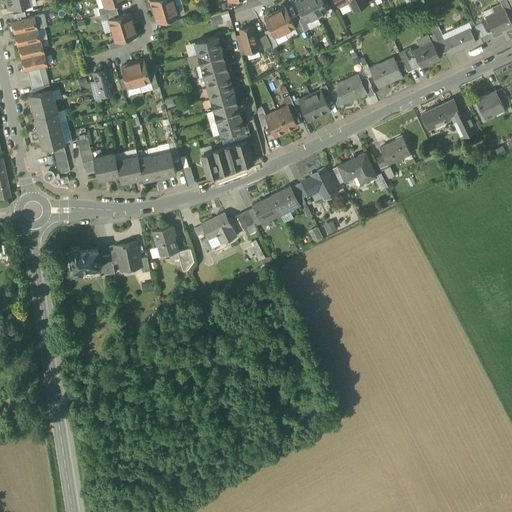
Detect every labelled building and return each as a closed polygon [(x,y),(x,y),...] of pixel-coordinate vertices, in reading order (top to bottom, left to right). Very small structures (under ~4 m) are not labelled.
[(6,0),(6,1),(8,10),(36,3),(34,0),(6,0)] [(150,0),(153,10),(175,3),(173,0),(150,0)] [(185,12),(181,0),(173,0),(175,3),(178,14),(185,12)] [(306,21),(317,16),(309,0),(297,0),(296,1),(301,12),(306,21)] [(322,0),(309,0),(317,16),(328,11),(322,0)] [(349,0),(351,0),(356,8),(367,2),(366,0),(335,0),(339,6),(349,1),(349,0)] [(505,9),(507,14),(511,12),(506,0),(500,0),(501,3),(504,9),(505,9)] [(219,5),(220,11),(237,7),(236,1),(219,5)] [(343,14),(353,9),(349,1),(339,6),(343,14)] [(178,14),(175,3),(153,10),(157,21),(178,15),(178,14)] [(483,11),(486,18),(504,9),(501,3),(483,11)] [(100,15),(106,13),(117,9),(115,4),(105,7),(98,9),(100,15)] [(285,6),(275,12),(285,32),(295,26),(291,17),(285,6)] [(117,9),(106,13),(108,18),(119,15),(117,9)] [(486,18),(494,34),(511,25),(511,23),(511,24),(507,14),(505,9),(504,9),(486,18)] [(395,11),(382,17),(385,22),(398,16),(395,11)] [(13,15),(14,20),(26,18),(24,12),(13,15)] [(108,18),(112,30),(133,23),(130,12),(119,15),(108,18)] [(274,37),(285,32),(275,12),(264,17),(270,29),(274,37)] [(301,12),(296,14),(301,24),(306,21),(301,12)] [(43,14),(34,16),(37,28),(46,26),(43,14)] [(220,14),(213,16),(215,23),(222,21),(220,14)] [(295,26),(301,24),(296,14),(291,17),(295,26)] [(11,21),(14,34),(37,28),(34,16),(26,18),(14,20),(11,21)] [(181,16),(170,20),(172,25),(183,22),(181,16)] [(320,23),(317,16),(306,21),(309,28),(310,28),(320,23)] [(306,21),(301,24),(304,30),(309,28),(306,21)] [(445,40),(470,28),(471,30),(472,30),(472,29),(469,22),(443,34),(445,40)] [(137,35),(133,23),(112,30),(115,41),(116,41),(126,38),(137,35)] [(475,27),(480,38),(487,35),(482,23),(475,26),(475,27)] [(431,27),(434,33),(440,30),(438,24),(431,27)] [(246,51),(247,52),(258,48),(252,25),(240,28),(241,34),(246,51)] [(471,30),(476,41),(481,38),(480,38),(475,27),(472,29),(472,30),(471,30)] [(17,47),(18,46),(40,41),(37,28),(14,34),(17,47)] [(450,50),(451,52),(464,46),(465,46),(476,41),(471,30),(470,28),(445,40),(450,50)] [(264,31),(266,34),(271,45),(272,47),(278,45),(274,37),(270,29),(264,31)] [(437,40),(443,53),(450,50),(445,40),(443,34),(441,31),(435,35),(437,40)] [(237,42),(241,53),(246,51),(241,34),(236,35),(237,42)] [(265,48),(271,45),(266,34),(259,37),(265,48)] [(437,40),(435,35),(434,34),(429,36),(432,43),(437,40)] [(195,41),(198,53),(220,47),(217,35),(208,37),(207,37),(204,38),(204,39),(195,41)] [(418,40),(422,48),(432,43),(429,36),(428,35),(418,40)] [(108,43),(110,49),(127,44),(126,38),(116,41),(115,41),(108,43)] [(437,40),(432,43),(439,58),(445,56),(443,53),(437,40)] [(18,46),(21,59),(44,53),(41,41),(40,41),(18,46)] [(188,56),(198,53),(195,41),(185,44),(188,56)] [(439,58),(432,43),(422,48),(413,51),(421,67),(421,68),(440,59),(439,58)] [(223,58),(220,47),(198,53),(201,64),(223,58)] [(260,55),(258,48),(247,52),(248,58),(260,55)] [(399,53),(408,72),(421,67),(413,51),(411,52),(410,49),(399,53)] [(360,63),(358,59),(355,52),(350,55),(354,65),(360,63)] [(47,66),(44,53),(21,59),(24,71),(27,71),(39,68),(47,66)] [(196,66),(201,64),(198,53),(188,56),(186,56),(190,68),(196,66)] [(361,67),(367,64),(365,59),(362,57),(358,59),(360,63),(361,67)] [(382,70),(397,63),(394,57),(379,64),(382,70)] [(226,69),(223,58),(201,64),(204,76),(226,69)] [(144,59),(132,62),(139,84),(150,80),(147,70),(144,59)] [(127,87),(139,84),(132,62),(121,66),(124,77),(127,87)] [(372,76),(378,87),(388,83),(387,81),(402,74),(397,63),(382,70),(379,64),(369,69),(372,76)] [(199,77),(204,76),(201,64),(196,66),(199,77)] [(366,77),(367,78),(372,76),(369,69),(367,64),(361,67),(366,77)] [(27,71),(29,77),(40,74),(39,68),(27,71)] [(150,80),(153,88),(158,86),(154,72),(153,68),(147,70),(150,80)] [(96,81),(99,95),(100,95),(112,92),(110,85),(111,85),(111,83),(111,80),(109,79),(106,69),(93,72),(96,81)] [(230,81),(226,69),(204,76),(208,87),(230,81)] [(29,77),(30,82),(42,79),(40,74),(29,77)] [(346,86),(361,79),(358,74),(344,81),(346,86)] [(119,79),(122,91),(128,89),(127,87),(124,77),(119,79)] [(361,79),(365,89),(371,86),(367,78),(366,77),(361,79)] [(30,82),(31,88),(43,85),(42,79),(30,82)] [(340,97),(343,104),(353,99),(352,97),(365,91),(366,91),(365,89),(361,79),(346,86),(344,81),(334,85),(336,88),(340,97)] [(153,88),(150,80),(139,84),(141,91),(153,88)] [(90,82),(94,100),(101,98),(100,95),(99,95),(96,81),(90,82)] [(233,92),(230,81),(208,87),(211,98),(233,92)] [(49,84),(43,85),(31,88),(33,94),(50,90),(49,84)] [(141,91),(139,84),(127,87),(128,89),(129,94),(141,91)] [(321,90),(325,99),(331,96),(329,91),(326,85),(319,88),(320,90),(321,90)] [(375,95),(371,86),(365,89),(366,91),(365,91),(368,98),(375,95)] [(331,96),(333,100),(340,97),(336,88),(329,91),(331,96)] [(495,91),(504,108),(510,104),(501,88),(495,91)] [(52,90),(55,101),(62,99),(59,89),(52,90)] [(29,95),(32,106),(55,101),(52,90),(50,90),(33,94),(29,95)] [(320,90),(310,95),(319,115),(328,111),(329,108),(325,99),(321,90),(320,90)] [(490,108),(493,113),(504,108),(495,91),(485,96),(484,94),(474,99),(475,101),(482,113),(490,108)] [(236,103),(233,92),(211,98),(214,109),(236,103)] [(291,113),(297,111),(292,101),(289,94),(283,97),(287,106),(287,105),(291,113)] [(310,119),(319,115),(310,95),(300,100),(299,100),(303,109),(307,118),(310,119)] [(172,97),(162,100),(165,108),(174,106),(172,97)] [(298,97),(292,101),(297,111),(303,109),(299,100),(300,100),(298,97)] [(336,107),(343,104),(340,97),(333,100),(336,107)] [(422,114),(429,129),(451,118),(459,114),(456,107),(453,100),(437,108),(436,107),(422,114)] [(32,106),(35,117),(57,111),(55,101),(32,106)] [(485,120),(482,113),(475,101),(473,103),(483,122),(485,120)] [(464,126),(468,133),(480,127),(466,102),(456,107),(459,114),(451,118),(457,130),(464,126)] [(239,115),(236,103),(214,109),(217,121),(239,115)] [(287,106),(277,110),(286,130),(295,126),(296,123),(291,113),(287,105),(287,106)] [(494,116),(493,113),(490,108),(482,113),(485,120),(494,116)] [(217,121),(214,109),(206,112),(210,123),(217,121)] [(57,111),(60,122),(67,120),(64,110),(57,111)] [(258,113),(262,127),(269,123),(266,116),(266,115),(263,110),(258,113)] [(277,135),(286,130),(277,110),(266,115),(266,116),(269,123),(274,134),(277,135)] [(35,117),(37,127),(60,122),(57,111),(35,117)] [(242,126),(239,115),(217,121),(220,133),(243,126),(242,126)] [(137,116),(131,118),(133,127),(140,125),(137,116)] [(60,122),(63,133),(70,131),(67,120),(60,122)] [(217,121),(210,123),(213,135),(220,133),(217,121)] [(63,133),(60,122),(37,127),(40,138),(63,133)] [(245,133),(246,137),(250,136),(247,125),(242,126),(245,133)] [(461,137),(468,133),(464,126),(457,130),(461,137)] [(63,133),(65,144),(72,142),(70,131),(63,133)] [(65,144),(63,133),(40,138),(43,149),(52,147),(63,144),(65,144)] [(235,143),(247,140),(246,137),(245,133),(233,136),(235,143)] [(224,146),(235,143),(233,136),(222,140),(224,146)] [(383,156),(388,164),(410,153),(402,136),(395,139),(396,140),(380,148),(383,156)] [(77,141),(78,146),(89,144),(88,138),(77,141)] [(247,140),(235,143),(241,164),(253,161),(247,140)] [(170,150),(168,143),(168,142),(157,145),(158,146),(160,153),(170,150)] [(170,150),(173,161),(179,159),(174,142),(168,143),(170,150)] [(230,168),(241,164),(235,143),(224,146),(224,147),(230,168)] [(52,147),(54,152),(64,150),(63,144),(52,147)] [(90,149),(89,144),(78,146),(80,152),(90,149)] [(502,144),(491,149),(495,157),(506,151),(502,144)] [(201,155),(213,151),(213,150),(211,145),(199,148),(201,155)] [(149,156),(160,153),(158,146),(147,149),(147,150),(149,156)] [(230,168),(224,147),(213,150),(213,151),(219,172),(230,168)] [(127,157),(137,155),(136,151),(136,148),(125,151),(127,157)] [(92,155),(90,149),(80,152),(81,157),(92,155)] [(66,155),(64,150),(54,152),(55,158),(66,155)] [(139,158),(149,156),(147,150),(144,150),(141,150),(136,151),(137,155),(138,155),(139,158)] [(170,150),(160,153),(165,176),(176,173),(173,161),(170,150)] [(116,160),(127,157),(125,151),(115,154),(116,160)] [(219,172),(213,151),(201,155),(207,176),(219,172)] [(109,178),(119,176),(120,176),(116,160),(115,154),(115,153),(104,155),(109,178)] [(154,178),(165,176),(160,153),(149,156),(154,178)] [(338,166),(345,181),(357,175),(362,173),(366,180),(374,177),(375,176),(375,175),(365,154),(352,160),(352,159),(338,166)] [(67,161),(66,155),(55,158),(56,164),(67,161)] [(93,158),(92,155),(81,157),(82,163),(93,160),(93,158)] [(98,181),(109,178),(104,155),(93,158),(93,160),(94,166),(96,171),(97,176),(98,181)] [(132,180),(143,178),(138,158),(139,158),(138,155),(137,155),(127,157),(132,180)] [(419,167),(436,158),(434,155),(418,163),(419,167)] [(143,181),(154,178),(149,156),(139,158),(138,158),(143,178),(143,181)] [(376,159),(382,170),(390,167),(388,164),(383,156),(376,159)] [(121,183),(132,180),(127,157),(116,160),(120,176),(119,176),(121,183)] [(94,166),(93,160),(82,163),(84,169),(94,166)] [(68,167),(67,161),(56,164),(58,169),(68,167)] [(96,171),(94,166),(84,169),(85,174),(96,171)] [(183,168),(188,184),(195,182),(190,166),(183,168)] [(345,181),(338,166),(332,168),(340,183),(345,181)] [(70,172),(68,167),(58,169),(59,175),(70,172)] [(327,191),(329,196),(337,192),(324,167),(311,174),(312,176),(301,181),(308,194),(310,193),(319,189),(321,194),(327,191)] [(381,171),(381,172),(386,181),(394,176),(390,167),(382,170),(381,171)] [(47,180),(49,180),(51,179),(53,178),(53,175),(52,174),(50,172),(48,172),(46,173),(45,175),(45,177),(45,179),(47,180)] [(381,172),(375,175),(375,176),(374,177),(381,191),(389,187),(386,181),(381,172)] [(0,199),(10,197),(5,173),(0,174),(0,199)] [(362,173),(357,175),(360,183),(366,180),(362,173)] [(411,176),(406,178),(410,187),(415,184),(411,176)] [(296,184),(296,185),(303,197),(308,194),(301,181),(296,184)] [(303,198),(303,197),(296,185),(291,187),(298,201),(303,198)] [(271,195),(272,197),(279,210),(287,206),(289,210),(290,209),(300,204),(298,201),(291,187),(281,193),(280,191),(271,195)] [(323,197),(321,194),(319,189),(310,193),(315,201),(323,197)] [(280,214),(279,210),(272,197),(262,202),(261,200),(252,205),(253,207),(260,219),(260,220),(268,216),(270,219),(280,214)] [(290,209),(289,210),(287,206),(279,210),(280,214),(284,221),(293,217),(290,209)] [(306,216),(311,213),(307,206),(302,208),(306,216)] [(253,207),(248,209),(254,222),(260,219),(253,207)] [(246,226),(254,222),(248,209),(237,215),(243,228),(246,226)] [(208,238),(217,234),(221,232),(226,241),(236,235),(224,212),(201,224),(201,225),(205,232),(208,238)] [(271,222),(270,219),(268,216),(260,220),(263,226),(271,222)] [(332,220),(323,224),(327,234),(336,230),(332,220)] [(246,226),(249,232),(257,228),(254,222),(246,226)] [(205,232),(201,225),(193,228),(197,236),(205,232)] [(153,232),(157,247),(160,256),(177,251),(178,251),(173,235),(175,235),(172,226),(153,232)] [(316,226),(308,230),(313,240),(321,237),(316,226)] [(221,243),(226,241),(221,232),(217,234),(221,243)] [(217,234),(208,238),(213,247),(221,243),(217,234)] [(213,247),(208,238),(203,240),(209,254),(215,251),(213,247)] [(249,242),(259,260),(260,259),(265,257),(256,239),(249,242)] [(119,264),(120,271),(141,267),(142,267),(140,259),(136,242),(115,247),(119,264)] [(291,251),(298,248),(295,242),(288,245),(291,251)] [(72,271),(73,277),(82,276),(81,270),(100,268),(99,258),(98,249),(98,248),(79,250),(79,246),(70,248),(71,251),(69,252),(71,271),(72,271)] [(108,248),(110,256),(112,264),(113,265),(119,264),(115,247),(108,248)] [(152,259),(160,256),(157,247),(149,249),(152,259)] [(177,251),(183,272),(187,270),(194,261),(190,249),(178,252),(178,251),(177,251)] [(270,255),(265,257),(260,259),(264,265),(273,261),(270,255)] [(115,274),(113,265),(112,264),(110,256),(101,257),(99,258),(100,268),(101,276),(115,274)] [(141,267),(142,273),(150,271),(147,257),(140,259),(142,267),(141,267)] [(151,282),(141,284),(143,293),(153,291),(151,282)] [(109,328),(112,329),(115,328),(117,326),(117,323),(114,320),(111,319),(108,322),(107,325),(109,328)]
